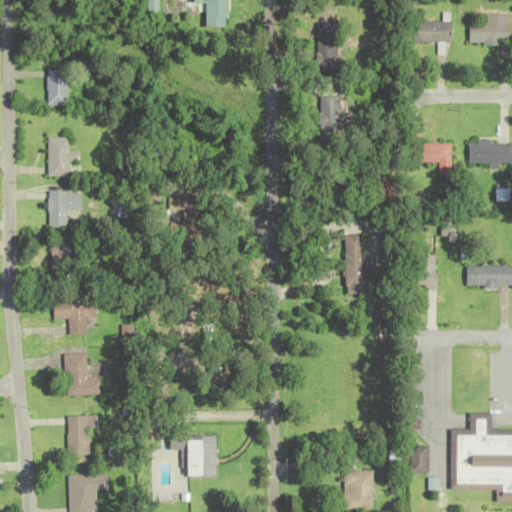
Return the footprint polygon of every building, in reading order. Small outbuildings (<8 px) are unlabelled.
[(192,0),(192,5),(204,5),(204,30),(222,30),(221,0),(192,0)] [(469,25),(469,46),(510,46),(510,15),(485,15),(485,25),(469,25)] [(411,44),(452,44),(452,23),(411,23),(411,44)] [(337,70),(337,24),(316,24),(316,70),(337,70)] [(66,107),(66,71),(46,71),(46,107),(66,107)] [(319,99),(319,138),(339,138),(339,125),(349,125),(349,115),(340,115),(340,99),(319,99)] [(47,139),(47,178),(69,178),(69,164),(79,164),(79,153),(69,153),(69,139),(47,139)] [(469,165),(511,165),(511,143),(469,143),(469,165)] [(439,164),(439,178),(452,178),(452,145),(425,145),(425,164),(439,164)] [(49,193),(49,229),(67,229),(67,211),(81,212),(81,194),(49,193)] [(198,223),(198,198),(167,198),(167,212),(183,212),(183,223),(198,223)] [(344,237),(345,296),(365,295),(365,277),(371,277),(370,261),(362,261),(362,236),(344,237)] [(51,242),(51,277),(72,277),(72,242),(51,242)] [(511,268),(467,268),(467,290),(511,289),(511,268)] [(85,321),(95,321),(95,302),(52,302),(52,322),(67,322),(67,337),(85,337),(85,321)] [(62,356),(63,398),(98,397),(98,379),(85,379),(85,356),(62,356)] [(450,431),(450,492),(495,492),(495,504),(511,503),(511,430),(491,431),(491,415),(469,415),(469,431),(450,431)] [(66,418),(66,458),(87,458),(87,430),(95,430),(95,418),(66,418)] [(187,479),(214,479),(215,439),(170,439),(170,455),(187,455),(187,479)] [(426,449),(411,449),(411,474),(426,474),(426,449)] [(341,511),(371,511),(371,472),(341,472),(341,511)] [(66,478),(66,511),(93,511),(94,493),(107,493),(107,477),(66,478)]
